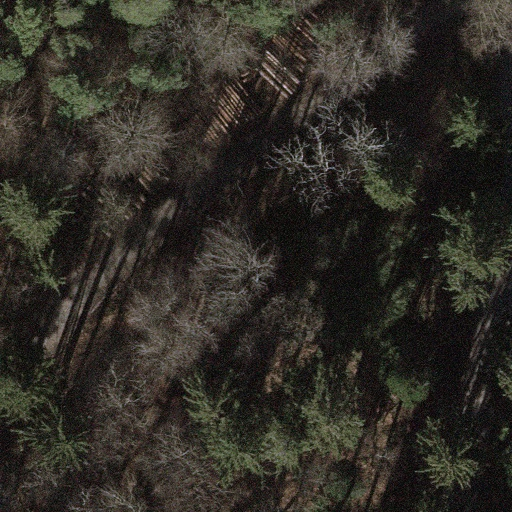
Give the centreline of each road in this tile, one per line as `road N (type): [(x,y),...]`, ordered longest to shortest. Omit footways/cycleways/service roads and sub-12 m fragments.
road 1 (track): [(463,0),(409,28),(77,288),(0,411)]
road 2 (track): [(511,288),(505,288),(470,511)]
road 3 (track): [(505,288),(511,75)]
